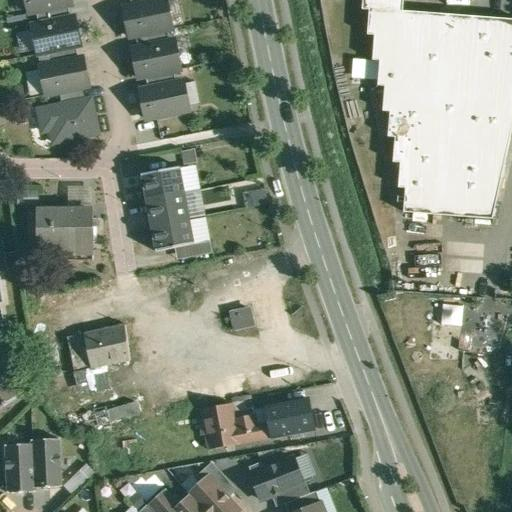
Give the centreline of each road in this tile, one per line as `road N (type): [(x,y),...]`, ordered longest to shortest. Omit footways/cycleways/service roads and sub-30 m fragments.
road 1 (secondary): [(392,452),(310,220),(256,0)]
road 2 (residential): [(100,0),(124,123),(109,168)]
